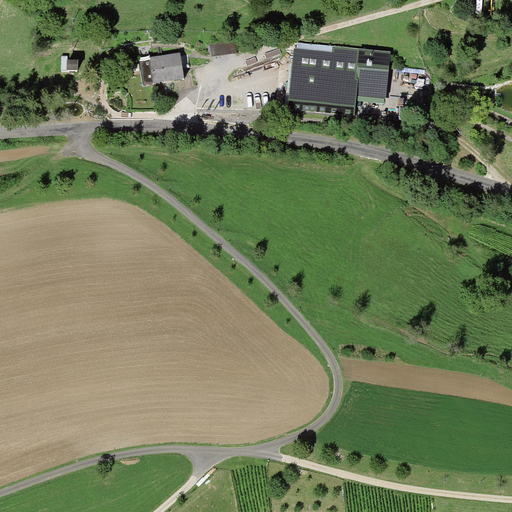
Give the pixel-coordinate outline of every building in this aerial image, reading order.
[(209,42),(212,57),(236,54),(234,39),(209,42)] [(298,43),(297,49),(333,52),(333,46),(298,43)] [(386,100),(390,52),(333,46),(333,52),(297,49),(294,49),(288,110),(355,116),(357,103),(357,97),(384,100),(386,100)] [(181,63),(180,54),(150,58),(150,60),(139,61),(143,86),(154,84),(154,85),(184,80),(181,63)] [(67,62),(67,71),(77,72),(78,62),(67,62)] [(357,97),(357,103),(384,105),(384,100),(357,97)]
